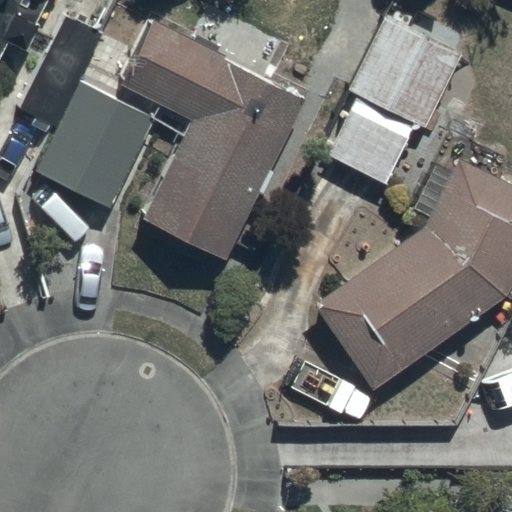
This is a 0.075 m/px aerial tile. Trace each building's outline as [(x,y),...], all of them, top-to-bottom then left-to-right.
[(0,0),(0,30),(15,39),(34,0),(0,0)] [(289,76),(143,0),(139,0),(105,61),(183,101),(134,196),(207,234),(289,76)] [(454,34),(383,2),(379,9),(358,0),(339,0),(324,36),(329,39),(317,66),(343,78),(316,139),(379,167),(407,106),(419,112),(454,34)] [(143,100),(70,64),(27,154),(99,189),(143,100)] [(305,281),(361,369),(494,277),(497,279),(511,245),(511,170),(450,141),(418,203),(305,281)]
